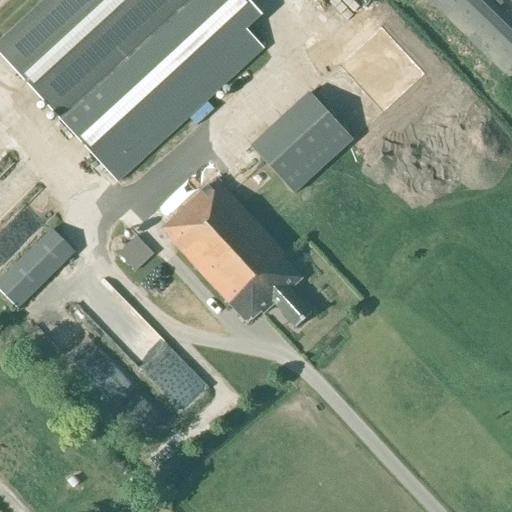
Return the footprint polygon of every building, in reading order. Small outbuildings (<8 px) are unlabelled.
[(262,17),(247,0),(53,0),(0,49),(0,53),(119,183),(264,50),(247,31),(262,17)] [(511,28),(482,0),(425,0),(511,84),(511,28)] [(413,84),(384,40),(362,54),(401,115),(411,108),(417,118),(429,110),(420,96),(427,92),(419,80),(413,84)] [(251,147),(295,195),(354,141),(310,93),(251,147)] [(31,177),(37,161),(25,157),(20,173),(31,177)] [(160,230),(247,325),(252,321),(252,322),(261,313),(263,316),(275,305),(296,329),(313,315),(291,291),(303,280),(285,259),(288,257),(217,178),(160,230)] [(146,190),(157,202),(167,192),(156,181),(146,190)] [(75,252),(52,230),(0,281),(0,292),(18,310),(75,254),(75,252)] [(154,255),(137,237),(118,255),(135,273),(154,255)] [(173,258),(160,265),(167,277),(179,269),(173,258)] [(81,300),(190,406),(209,386),(101,281),(81,300)] [(208,407),(217,393),(207,388),(199,401),(208,407)] [(163,399),(142,419),(155,432),(176,412),(163,399)] [(195,421),(184,428),(191,440),(203,433),(195,421)] [(37,428),(26,437),(17,425),(0,438),(0,447),(19,470),(51,444),(37,428)] [(162,449),(170,459),(192,442),(184,432),(162,449)] [(15,511),(0,492),(0,511),(15,511)]
